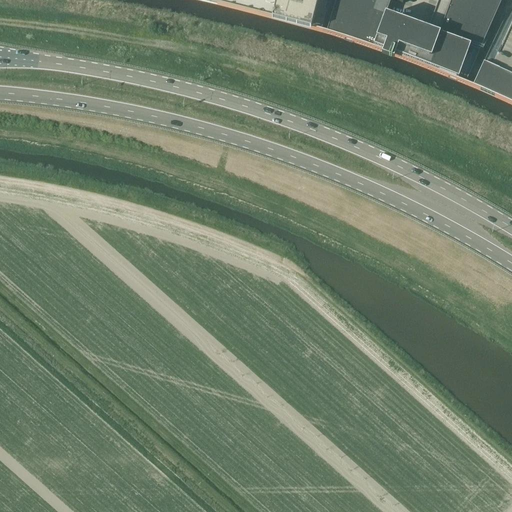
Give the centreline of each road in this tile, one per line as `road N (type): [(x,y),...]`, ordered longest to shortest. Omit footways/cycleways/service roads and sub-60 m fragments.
road 1 (track): [(511,334),(291,213),(129,157),(0,133)]
road 2 (primary): [(0,92),(100,105),(249,141),(373,189),(511,264)]
road 3 (primary): [(511,229),(302,125),(152,80),(0,57)]
road 4 (track): [(272,257),(155,214),(0,180)]
